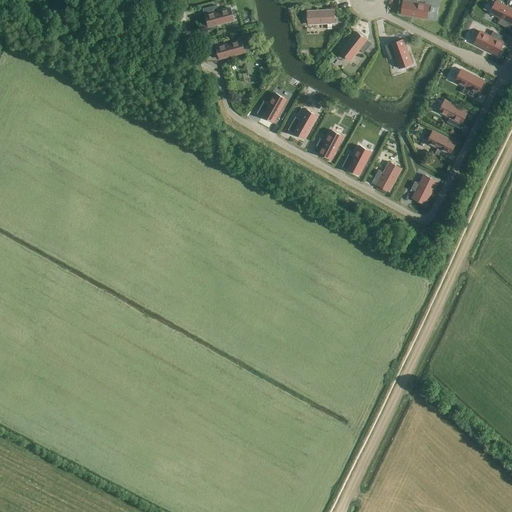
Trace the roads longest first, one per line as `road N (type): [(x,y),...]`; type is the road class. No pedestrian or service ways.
road 1 (track): [(177,0),(192,54),(215,72),(227,109),(415,219),(432,217),(511,59)]
road 2 (track): [(338,511),(511,143)]
